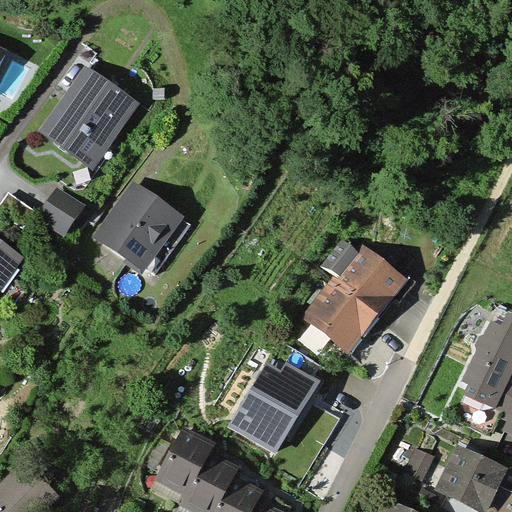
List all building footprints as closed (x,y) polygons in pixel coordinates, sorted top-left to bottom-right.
[(149,107),(92,70),(47,138),(104,176),(149,107)] [(192,218),(139,184),(101,241),(155,276),(192,218)] [(96,213),(64,195),(48,223),(80,241),(96,213)] [(0,305),(30,263),(0,241),(0,305)] [(416,287),(364,247),(306,322),(358,363),(416,287)] [(511,322),(493,314),(458,394),(509,416),(502,433),(511,437),(511,322)] [(311,388),(268,364),(232,425),(275,450),(311,388)] [(232,448),(186,425),(158,482),(190,497),(185,507),(194,511),(271,511),(269,510),(276,496),(249,483),(255,472),(227,458),(232,448)] [(499,511),(511,485),(511,470),(450,440),(427,487),(478,511),(499,511)] [(436,463),(416,453),(404,476),(424,486),(436,463)] [(60,511),(71,501),(28,462),(0,492),(0,511),(60,511)] [(418,511),(390,498),(382,511),(418,511)]
